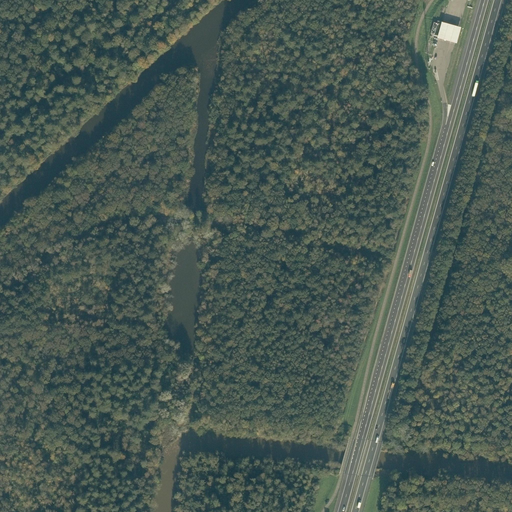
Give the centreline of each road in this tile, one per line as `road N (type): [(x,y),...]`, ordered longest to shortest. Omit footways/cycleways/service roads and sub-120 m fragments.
road 1 (motorway): [(354,511),(497,0)]
road 2 (motorway): [(449,126),(341,511)]
road 3 (motorway): [(484,0),(449,126)]
